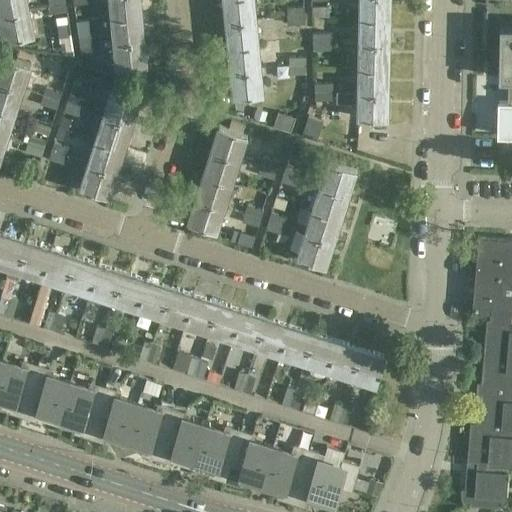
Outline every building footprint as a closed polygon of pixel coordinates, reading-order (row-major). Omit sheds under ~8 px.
[(0,0),(0,13),(29,8),(26,0),(0,0)] [(109,0),(111,16),(141,13),(139,0),(109,0)] [(223,0),(226,21),(255,18),(253,0),(223,0)] [(360,0),(360,17),(389,17),(389,0),(360,0)] [(65,2),(48,5),(50,13),(66,11),(67,11),(65,2)] [(303,6),(286,7),(287,15),(303,15),(303,6)] [(29,8),(0,13),(0,16),(4,40),(34,34),(29,8)] [(111,16),(114,41),(143,38),(141,13),(111,16)] [(303,15),(287,15),(287,23),(304,23),(303,15)] [(360,17),(359,42),(388,42),(389,17),(360,17)] [(226,21),(228,45),(258,43),(255,18),(226,21)] [(511,24),(500,24),(498,77),(508,78),(507,102),(497,102),(497,135),(511,134),(511,24)] [(329,33),(312,33),(312,42),(329,41),(329,33)] [(78,38),(79,46),(97,43),(95,35),(78,38)] [(143,38),(114,41),(116,67),(146,64),(143,38)] [(329,41),(312,42),(313,49),(329,49),(329,41)] [(359,42),(358,67),(388,67),(388,42),(359,42)] [(97,43),(79,46),(81,54),(98,51),(97,43)] [(228,45),(231,70),(260,67),(258,43),(228,45)] [(1,56),(0,60),(0,82),(22,89),(30,65),(1,56)] [(306,56),(288,57),(288,65),(306,64),(306,56)] [(306,64),(288,65),(289,74),(306,73),(306,64)] [(260,67),(231,70),(233,96),(263,93),(260,67)] [(358,67),(358,91),(387,92),(388,67),(358,67)] [(0,82),(0,108),(14,113),(22,89),(0,82)] [(314,83),(314,90),(331,91),(331,83),(314,83)] [(45,87),(42,96),(59,101),(61,93),(45,87)] [(331,91),(314,90),(314,100),(331,99),(331,91)] [(111,91),(103,115),(131,124),(139,100),(111,91)] [(387,92),(358,91),(357,118),(387,118),(387,92)] [(69,95),(66,103),(82,109),(85,100),(69,95)] [(59,101),(42,96),(40,103),(56,108),(59,101)] [(82,109),(66,103),(64,111),(80,116),(82,109)] [(0,108),(0,133),(7,136),(14,113),(0,108)] [(103,115),(95,139),(123,148),(131,124),(103,115)] [(219,125),(211,150),(239,159),(247,134),(219,125)] [(30,135),(28,143),(43,148),(46,140),(30,135)] [(95,139),(88,162),(116,171),(123,148),(95,139)] [(54,142),(51,150),(67,155),(70,148),(54,142)] [(43,148),(28,143),(25,151),(41,156),(43,148)] [(67,155),(51,150),(48,158),(65,164),(67,155)] [(211,150),(203,173),(231,182),(239,159),(211,150)] [(262,157),(260,165),(276,171),(278,162),(262,157)] [(327,160),(320,185),(348,194),(356,169),(327,160)] [(116,171),(88,162),(80,186),(108,196),(116,171)] [(248,164),(244,181),(253,183),(258,166),(248,164)] [(276,171),(260,165),(257,173),(273,178),(276,171)] [(302,170),(286,165),(283,173),(299,178),(302,170)] [(203,173),(196,197),(224,206),(231,182),(203,173)] [(299,178),(283,173),(281,180),(297,186),(299,178)] [(320,185),(312,208),(341,217),(348,194),(320,185)] [(251,205),(263,206),(264,193),(251,192),(251,205)] [(224,206),(196,197),(188,221),(216,230),(224,206)] [(247,205),(244,212),(260,217),(263,210),(247,205)] [(312,208),(305,232),(333,241),(341,217),(312,208)] [(260,217),(244,212),(242,221),(258,226),(260,217)] [(270,212),(268,220),(284,225),(287,218),(270,212)] [(284,225),(268,220),(266,228),(281,234),(284,225)] [(333,241),(305,232),(297,256),(325,266),(333,241)] [(0,244),(0,263),(18,269),(27,241),(4,234),(0,244)] [(511,329),(509,329),(511,307),(511,306),(511,238),(478,235),(471,311),(490,313),(489,319),(486,319),(481,377),(481,382),(477,381),(476,393),(480,393),(479,398),(477,423),(470,422),(467,460),(474,461),(475,470),(474,488),(460,488),(461,504),(497,507),(499,498),(506,498),(508,472),(511,472),(511,466),(511,329)] [(18,269),(42,277),(51,249),(27,241),(18,269)] [(42,277),(66,285),(75,256),(51,249),(42,277)] [(66,285),(89,292),(99,264),(75,256),(66,285)] [(89,292),(113,300),(122,272),(99,264),(89,292)] [(113,300),(137,307),(146,279),(122,272),(113,300)] [(137,307),(161,315),(170,287),(146,279),(137,307)] [(161,315),(184,323),(193,295),(170,287),(161,315)] [(0,298),(0,312),(4,314),(9,297),(1,295),(0,298)] [(184,323),(208,330),(217,302),(193,295),(184,323)] [(9,297),(4,314),(12,316),(17,300),(9,297)] [(208,330),(232,338),(241,310),(217,302),(208,330)] [(44,326),(52,328),(57,313),(49,310),(44,326)] [(232,338),(256,345),(265,317),(241,310),(232,338)] [(57,313),(52,328),(59,331),(65,315),(57,313)] [(256,345),(279,353),(288,325),(265,317),(256,345)] [(91,341),(99,344),(104,328),(96,325),(91,341)] [(279,353),(303,361),(312,333),(288,325),(279,353)] [(104,328),(99,344),(107,346),(112,330),(104,328)] [(303,361),(327,368),(336,340),(312,333),(303,361)] [(327,368),(351,376),(360,348),(336,340),(327,368)] [(139,357),(147,359),(152,343),(144,341),(139,357)] [(152,343),(147,359),(155,362),(160,346),(152,343)] [(360,348),(351,376),(375,384),(384,356),(360,348)] [(187,372),(194,374),(199,359),(192,356),(187,372)] [(8,411),(21,415),(37,365),(23,360),(21,365),(2,359),(0,365),(0,400),(10,404),(8,411)] [(199,359),(194,374),(202,377),(207,361),(199,359)] [(37,413),(57,419),(70,381),(50,375),(52,370),(37,365),(21,415),(35,419),(37,413)] [(234,387),(241,390),(246,374),(239,371),(234,387)] [(246,374),(241,390),(250,392),(255,377),(246,374)] [(75,432),(89,437),(105,387),(90,382),(89,387),(70,381),(57,419),(77,425),(75,432)] [(105,434),(125,441),(137,402),(118,396),(119,391),(105,387),(89,437),(103,441),(105,434)] [(282,402),(289,405),(294,389),(287,387),(282,402)] [(294,389),(289,405),(297,408),(302,392),(294,389)] [(143,454),(156,458),(172,408),(158,404),(156,409),(137,402),(125,441),(145,447),(143,454)] [(329,418),(336,421),(341,404),(334,402),(329,418)] [(341,404),(336,421),(345,423),(350,407),(341,404)] [(172,456),(192,462),(205,424),(185,418),(187,413),(172,408),(156,458),(170,463),(172,456)] [(210,476),(224,480),(240,430),(226,425),(224,430),(205,424),(192,462),(212,469),(210,476)] [(240,478),(260,484),(272,446),(253,440),(254,435),(240,430),(224,480),(238,485),(240,478)] [(278,497),(292,502),(308,450),(294,445),(291,452),(272,446),(260,484),(280,491),(278,497)] [(308,450),(292,502),(305,506),(308,497),(329,504),(336,485),(351,490),(359,466),(342,460),(340,465),(321,459),(323,454),(308,450)]
